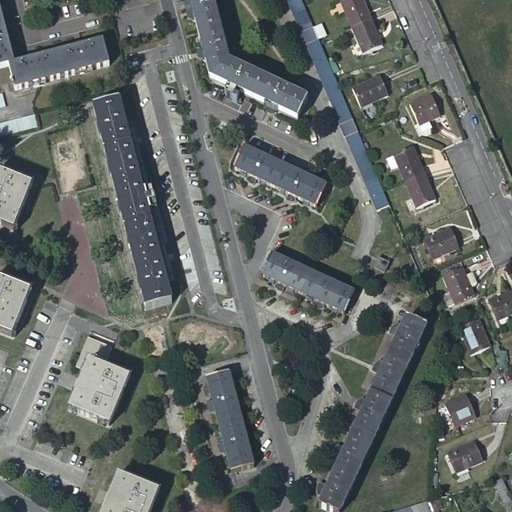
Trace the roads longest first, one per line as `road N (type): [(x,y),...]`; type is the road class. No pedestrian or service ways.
road 1 (residential): [(166,0),(287,472),(284,511)]
road 2 (residential): [(418,0),(511,218)]
